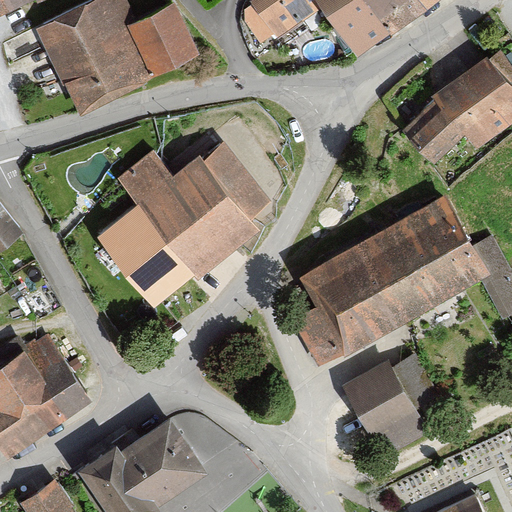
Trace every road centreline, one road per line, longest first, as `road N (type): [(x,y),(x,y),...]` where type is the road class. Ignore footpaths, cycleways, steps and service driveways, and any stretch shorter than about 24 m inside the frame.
road 1 (residential): [(0,144),(176,94),(256,86),(336,95)]
road 2 (residential): [(127,404),(0,167)]
road 3 (residential): [(302,469),(312,399),(256,267)]
road 4 (residential): [(256,267),(314,168),(336,95)]
road 5 (residential): [(336,95),(482,0)]
road 6 (residential): [(302,469),(170,374)]
road 7 (residential): [(0,480),(127,404)]
road 8 (residential): [(170,374),(256,267)]
